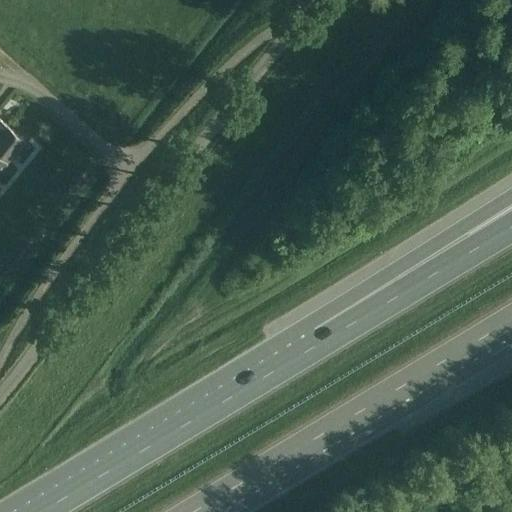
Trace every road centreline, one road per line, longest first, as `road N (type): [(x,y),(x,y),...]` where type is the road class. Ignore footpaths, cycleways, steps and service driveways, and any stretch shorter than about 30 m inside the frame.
road 1 (unclassified): [(324,0),(0,409)]
road 2 (trunk): [(197,511),(511,322)]
road 3 (trunk): [(317,346),(43,511)]
road 4 (trunk): [(511,196),(371,286),(317,346)]
road 5 (trunk): [(511,228),(317,346)]
